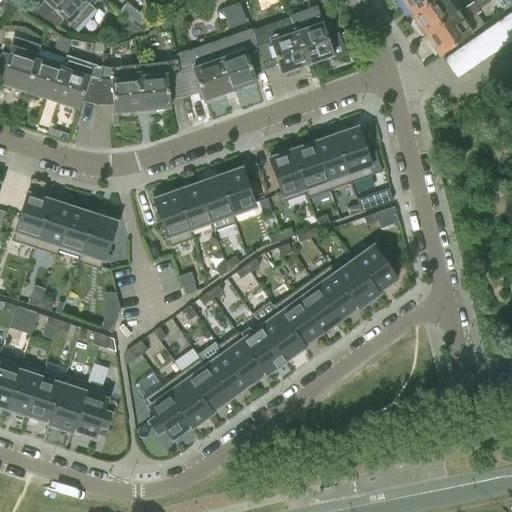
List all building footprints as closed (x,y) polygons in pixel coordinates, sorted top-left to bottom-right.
[(42,0),(34,12),(37,14),(57,28),(63,19),(75,30),(95,9),(91,6),(96,0),(42,0)] [(399,0),(409,14),(429,0),(399,0)] [(423,34),(456,11),(450,3),(454,0),(429,0),(409,14),(423,34)] [(511,0),(495,0),(503,11),(508,8),(511,5),(511,0)] [(149,20),(125,1),(118,9),(129,18),(134,22),(142,29),(149,20)] [(245,22),(238,3),(220,9),(228,29),(245,22)] [(316,8),(289,18),(294,32),(295,32),(305,60),(307,64),(312,62),(332,55),(334,59),(345,55),(337,32),(326,36),(316,8)] [(438,55),(471,33),(476,30),(461,8),(456,11),(423,34),(438,55)] [(511,40),(511,25),(511,10),(495,23),(508,43),(511,40)] [(170,11),(163,15),(168,22),(175,18),(170,11)] [(162,26),(168,22),(163,15),(157,19),(162,26)] [(289,18),(252,31),(265,68),(276,64),(279,73),(300,66),(307,64),(305,60),(295,32),(294,32),(289,18)] [(508,43),(495,23),(484,30),(497,50),(508,43)] [(349,28),(341,34),(349,46),(357,41),(349,28)] [(497,50),(484,30),(473,37),(487,58),(497,50)] [(252,31),(213,44),(228,87),(229,91),(234,89),(255,82),(252,72),(265,68),(252,31)] [(487,58),(473,37),(463,45),(476,65),(487,58)] [(2,52),(0,54),(0,67),(3,69),(0,76),(0,83),(24,92),(38,49),(39,47),(10,38),(8,46),(9,47),(7,54),(2,52)] [(187,51),(175,55),(177,59),(185,95),(199,91),(202,100),(223,93),(229,91),(228,87),(213,44),(188,53),(187,51)] [(476,65),(463,45),(452,52),(466,72),(476,65)] [(38,49),(24,92),(50,100),(64,57),(38,49)] [(466,72),(452,52),(442,59),(455,79),(466,72)] [(64,57),(50,100),(77,109),(78,107),(80,99),(96,103),(99,73),(100,73),(101,66),(65,54),(64,57)] [(166,62),(136,65),(141,110),(169,108),(168,98),(184,95),(185,95),(177,59),(166,62)] [(99,73),(96,103),(112,103),(113,113),(141,110),(136,65),(108,68),(101,66),(100,73),(99,73)] [(372,175),(356,128),(333,135),(350,183),(372,175)] [(350,183),(333,135),(312,143),(328,190),(350,183)] [(328,190),(312,143),(290,151),(305,193),(307,198),(328,190)] [(305,193),(290,151),(267,159),(282,201),(305,193)] [(253,206),(240,168),(217,176),(231,214),(253,206)] [(231,214),(217,176),(196,184),(209,222),(212,231),(234,223),(231,214)] [(209,222),(196,184),(174,191),(188,230),(209,222)] [(188,230),(174,191),(152,199),(168,247),(191,239),(188,230)] [(33,248),(49,200),(26,193),(10,241),(33,248)] [(367,195),(355,199),(357,204),(360,212),(371,208),(369,200),(367,195)] [(56,250),(70,207),(49,200),(33,248),(55,255),(56,250)] [(360,212),(357,204),(346,208),(349,216),(360,212)] [(78,257),(92,214),(70,207),(56,250),(78,257)] [(376,221),(373,213),(362,217),(365,225),(376,221)] [(99,269),(115,222),(92,214),(78,257),(77,262),(99,269)] [(328,223),(326,215),(314,219),(317,227),(327,223),(328,223)] [(320,234),(317,227),(306,231),(309,238),(320,234)] [(292,236),(289,228),(278,232),(281,240),(285,238),(292,236)] [(309,238),(306,231),(295,235),(297,242),(309,238)] [(281,240),(278,232),(267,236),(269,244),(281,240)] [(394,264),(385,251),(379,256),(369,242),(349,256),(352,260),(376,293),(395,279),(388,269),(394,264)] [(290,251),(287,244),(276,248),(279,255),(290,251)] [(228,269),(238,262),(234,256),(224,263),(228,269)] [(249,272),(258,265),(254,258),(244,265),(249,272)] [(376,293),(352,260),(334,273),(357,306),(358,307),(377,294),(376,293)] [(219,276),(228,269),(224,263),(214,270),(219,276)] [(239,279),(249,272),(244,265),(234,272),(239,279)] [(357,306),(334,273),(328,265),(309,278),(339,319),(357,306)] [(339,319),(309,278),(291,292),(320,332),(339,319)] [(195,291),(192,283),(181,287),(184,295),(195,291)] [(212,299),(221,291),(217,285),(207,292),(212,299)] [(202,306),(212,299),(207,292),(197,299),(202,306)] [(320,332),(291,292),(272,305),(275,309),(302,346),(320,332)] [(38,308),(40,300),(29,296),(26,304),(38,308)] [(49,311),(52,304),(40,300),(38,308),(49,311)] [(12,314),(15,306),(3,302),(1,310),(12,314)] [(195,315),(188,305),(182,310),(189,320),(195,315)] [(24,318),(26,310),(15,306),(12,314),(24,318)] [(302,346),(275,309),(257,322),(259,326),(284,360),(302,347),(302,346)] [(55,328),(58,321),(46,317),(44,324),(55,328)] [(100,328),(111,332),(114,324),(102,320),(100,328)] [(67,332),(69,324),(58,321),(55,328),(67,332)] [(284,360),(259,326),(241,339),(264,372),(265,374),(284,360)] [(165,337),(158,327),(151,332),(158,342),(165,337)] [(97,346),(101,335),(94,332),(90,344),(97,346)] [(264,372),(241,339),(235,332),(217,345),(222,353),(246,386),(264,372)] [(105,349),(109,337),(101,335),(97,346),(105,349)] [(109,337),(105,349),(114,352),(112,338),(109,337)] [(146,350),(139,340),(133,345),(140,355),(146,350)] [(140,355),(133,345),(126,350),(133,360),(140,355)] [(246,386),(222,353),(204,366),(227,399),(246,386)] [(0,406),(5,408),(18,370),(21,361),(0,354),(0,406)] [(227,399),(204,366),(198,358),(180,371),(209,412),(227,399)] [(102,384),(108,366),(94,361),(88,379),(102,384)] [(27,416),(39,377),(18,370),(5,408),(27,416)] [(136,383),(145,395),(162,382),(153,370),(136,383)] [(209,412),(180,371),(161,385),(190,425),(191,427),(210,413),(209,412)] [(48,423),(62,380),(41,373),(39,377),(27,416),(48,423)] [(70,430),(86,382),(64,375),(62,380),(48,423),(48,424),(69,431),(70,430)] [(109,413),(102,410),(108,390),(86,382),(70,430),(93,437),(97,426),(104,428),(109,413)] [(190,425),(161,385),(142,399),(154,416),(148,421),(157,434),(164,429),(171,439),(190,425)]
